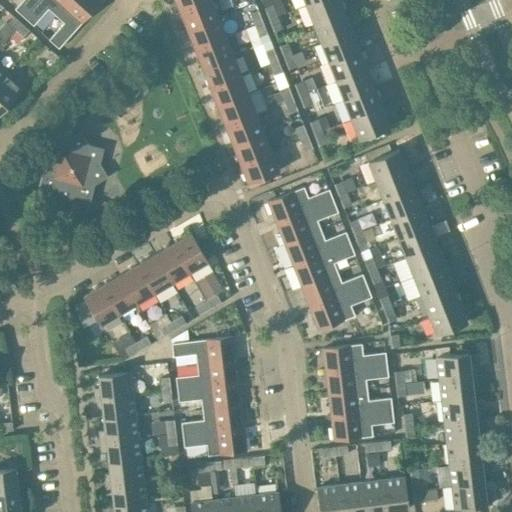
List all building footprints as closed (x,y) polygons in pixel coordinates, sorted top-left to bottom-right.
[(24,17),(38,0),(22,0),(14,9),(24,17)] [(56,15),(69,0),(38,0),(24,17),(33,25),(48,9),(56,15)] [(58,48),(99,2),(96,0),(69,0),(56,15),(63,22),(48,39),(58,48)] [(205,0),(175,0),(179,10),(205,0)] [(187,30),(218,18),(211,0),(205,0),(179,10),(187,30)] [(313,25),(344,13),(339,0),(319,0),(306,5),(313,25)] [(277,16),(272,5),(264,8),(269,19),(277,16)] [(263,22),(258,10),(250,13),(255,25),(263,22)] [(321,43),(352,31),(344,13),(313,25),(321,43)] [(15,29),(21,23),(14,16),(8,23),(15,29)] [(281,28),(277,16),(269,19),(273,31),(281,28)] [(226,37),(218,18),(187,30),(195,50),(226,37)] [(267,33),(263,22),(255,25),(259,37),(267,33)] [(23,36),(29,30),(21,23),(15,29),(23,36)] [(328,61),(359,48),(352,31),(321,43),(328,61)] [(233,55),(226,37),(195,50),(202,67),(233,55)] [(292,54),(287,43),(279,46),(284,58),(292,54)] [(278,60),(273,48),(265,52),(270,63),(278,60)] [(366,68),(359,48),(328,61),(335,80),(366,68)] [(61,59),(53,52),(47,58),(55,65),(61,59)] [(296,66),(292,54),(284,58),(288,69),(296,66)] [(241,75),(233,55),(202,67),(210,87),(241,75)] [(283,72),(278,60),(270,63),(274,75),(283,72)] [(375,89),(366,68),(335,80),(344,101),(375,89)] [(0,112),(23,87),(6,72),(0,78),(0,112)] [(218,107),(249,95),(241,75),(210,87),(218,107)] [(307,93),(302,81),(294,84),(299,96),(307,93)] [(285,101),(293,98),(288,87),(280,90),(285,101)] [(382,108),(375,89),(344,101),(351,121),(382,108)] [(311,104),(307,93),(299,96),(303,107),(311,104)] [(256,115),(249,95),(218,107),(226,127),(256,115)] [(83,121),(91,112),(74,97),(51,123),(63,134),(71,125),(75,129),(82,120),(83,121)] [(298,110),(293,98),(285,101),(289,113),(298,110)] [(389,126),(382,108),(351,121),(358,139),(389,126)] [(264,133),(256,115),(226,127),(233,145),(264,133)] [(322,131),(317,119),(309,122),(314,134),(322,131)] [(308,137),(304,125),(295,128),(300,140),(308,137)] [(67,138),(52,135),(48,150),(35,157),(42,171),(39,186),(90,199),(94,184),(107,176),(99,163),(103,148),(88,144),(80,131),(67,138)] [(326,142),(322,131),(314,134),(318,146),(326,142)] [(241,165),(272,153),(264,133),(233,145),(241,165)] [(313,148),(308,137),(300,140),(304,151),(313,148)] [(375,181),(406,169),(398,149),(367,161),(375,181)] [(278,170),(272,153),(241,165),(247,182),(278,170)] [(414,189),(406,169),(375,181),(383,201),(414,189)] [(342,181),(334,185),(338,196),(346,193),(342,181)] [(276,223),(333,200),(328,188),(308,197),(303,186),(267,201),(276,223)] [(421,208),(414,189),(383,201),(391,220),(421,208)] [(351,205),(346,193),(338,196),(343,208),(351,205)] [(284,244),(320,230),(317,220),(338,212),(333,200),(276,223),(284,244)] [(429,226),(421,208),(391,220),(398,238),(429,226)] [(357,219),(348,222),(353,234),(361,231),(357,219)] [(437,246),(429,226),(398,238),(406,259),(437,246)] [(293,265),(350,242),(345,231),(324,239),(320,230),(284,244),(293,265)] [(366,243),(361,231),(353,234),(358,246),(366,243)] [(190,232),(172,243),(189,271),(207,261),(190,232)] [(333,262),(354,254),(350,242),(293,265),(301,286),(337,272),(333,262)] [(189,271),(172,243),(154,253),(171,282),(189,271)] [(444,265),(437,246),(406,259),(413,277),(444,265)] [(171,282),(154,253),(137,264),(153,292),(171,282)] [(372,257),(363,261),(368,272),(376,269),(372,257)] [(153,292),(137,264),(119,274),(136,303),(153,292)] [(451,283),(444,265),(413,277),(420,296),(451,283)] [(381,281),(376,269),(368,272),(373,284),(381,281)] [(309,307),(366,285),(362,273),(341,282),(337,272),(301,286),(309,307)] [(136,303),(119,274),(101,284),(118,313),(136,303)] [(459,303),(451,283),(420,296),(428,315),(459,303)] [(118,313),(101,284),(83,295),(100,324),(118,313)] [(350,305),(371,296),(366,285),(309,307),(318,330),(354,315),(350,305)] [(210,308),(221,302),(216,295),(206,301),(210,308)] [(387,296),(379,299),(383,311),(391,307),(387,296)] [(199,315),(210,308),(206,301),(195,307),(199,315)] [(467,322),(459,303),(428,315),(436,334),(467,322)] [(396,319),(391,307),(383,311),(388,322),(396,319)] [(175,329),(186,323),(181,315),(170,322),(175,329)] [(164,336),(175,329),(170,322),(160,328),(164,336)] [(398,334),(389,335),(391,347),(399,346),(398,334)] [(235,359),(232,335),(171,343),(173,356),(195,353),(196,364),(235,359)] [(140,350),(151,343),(146,336),(135,342),(140,350)] [(129,356),(140,350),(135,342),(125,349),(129,356)] [(386,364),(385,351),(362,354),(361,343),(322,348),(325,371),(386,364)] [(467,352),(435,356),(438,379),(475,374),(474,364),(469,365),(467,352)] [(238,381),(235,359),(196,364),(197,374),(175,376),(177,389),(238,381)] [(365,379),(388,376),(386,364),(325,371),(328,394),(367,389),(365,379)] [(402,370),(393,371),(395,384),(404,383),(402,370)] [(132,393),(130,371),(98,375),(99,387),(94,388),(95,398),(132,393)] [(477,384),(475,374),(438,379),(441,400),(473,396),(471,385),(477,384)] [(170,389),(169,376),(160,377),(162,390),(170,389)] [(240,404),(238,381),(177,389),(178,401),(200,398),(202,409),(240,404)] [(405,395),(404,383),(395,384),(396,396),(405,395)] [(172,401),(170,389),(162,390),(163,402),(172,401)] [(330,416),(392,409),(390,397),(368,399),(367,389),(328,394),(330,416)] [(135,415),(132,393),(95,398),(96,408),(101,407),(103,418),(135,415)] [(474,408),(473,396),(441,400),(443,421),(481,417),(479,407),(474,408)] [(243,427),(240,404),(202,409),(203,419),(181,422),(182,434),(243,427)] [(371,424),(393,421),(392,409),(330,416),(333,440),(372,435),(371,424)] [(411,413),(403,414),(404,426),(413,425),(411,413)] [(137,436),(135,415),(103,418),(104,430),(99,430),(100,441),(137,436)] [(482,427),(481,417),(443,421),(446,443),(478,439),(477,428),(482,427)] [(175,432),(174,419),(165,420),(167,433),(175,432)] [(12,430),(11,421),(1,422),(2,431),(12,430)] [(414,438),(413,425),(404,426),(405,439),(414,438)] [(246,451),(243,427),(182,434),(183,447),(206,444),(207,455),(246,451)] [(177,444),(175,432),(167,433),(168,445),(177,444)] [(140,458),(137,436),(100,441),(101,451),(106,450),(108,461),(140,458)] [(479,450),(478,439),(446,443),(448,464),(486,460),(485,450),(479,450)] [(390,448),(389,440),(377,441),(378,450),(390,448)] [(378,450),(377,441),(364,442),(366,451),(378,450)] [(347,453),(346,444),(334,446),(335,455),(347,453)] [(335,455),(334,446),(322,448),(323,456),(335,455)] [(264,463),(263,455),(251,456),(252,465),(264,463)] [(252,465),(251,456),(238,458),(239,466),(252,465)] [(416,456),(408,457),(409,469),(418,468),(416,456)] [(142,479),(140,458),(108,461),(109,473),(104,473),(105,483),(142,479)] [(221,469),(220,460),(208,461),(209,470),(217,469),(221,469)] [(487,470),(486,460),(448,464),(451,486),(483,482),(482,471),(487,470)] [(209,470),(208,461),(195,463),(196,472),(209,470)] [(181,475),(179,462),(170,463),(172,476),(181,475)] [(0,468),(0,491),(17,489),(14,467),(0,468)] [(419,480),(418,468),(409,469),(410,481),(419,480)] [(220,493),(217,469),(209,470),(212,494),(220,493)] [(182,487),(181,475),(172,476),(173,488),(182,487)] [(408,508),(404,476),(381,479),(385,511),(395,511),(395,510),(408,508)] [(145,501),(142,479),(105,483),(106,494),(111,493),(113,504),(145,501)] [(385,511),(381,479),(360,481),(363,511),(385,511)] [(363,511),(360,481),(338,484),(341,511),(363,511)] [(419,482),(411,483),(412,493),(421,492),(419,482)] [(484,493),(483,482),(451,486),(453,508),(491,504),(490,493),(484,493)] [(341,511),(338,484),(316,487),(318,511),(341,511)] [(0,511),(19,511),(17,489),(0,491),(0,511)] [(279,511),(277,491),(255,494),(257,511),(279,511)] [(422,502),(421,492),(412,493),(413,503),(422,502)] [(257,511),(255,494),(234,497),(235,511),(257,511)] [(235,511),(234,497),(212,499),(213,511),(235,511)] [(213,511),(212,499),(190,502),(190,511),(213,511)] [(146,511),(145,501),(113,504),(113,511),(146,511)]
